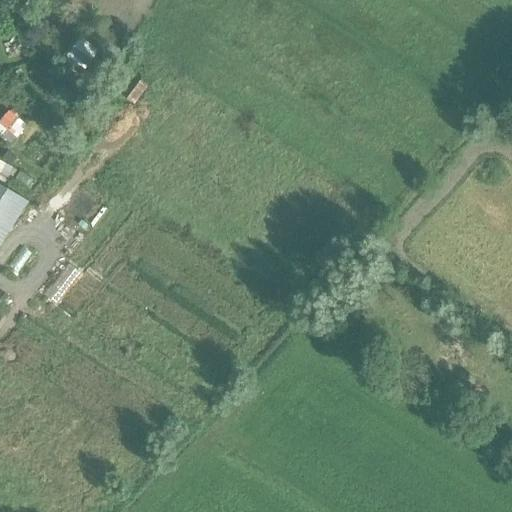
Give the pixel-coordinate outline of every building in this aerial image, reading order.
[(99,71),(113,52),(104,45),(104,44),(82,27),(50,69),(73,86),(90,64),(99,71)] [(152,74),(132,61),(127,70),(147,82),(152,74)] [(23,114),(14,106),(9,112),(0,122),(0,137),(10,145),(26,125),(19,120),(23,114)] [(0,175),(12,177),(15,159),(0,156),(0,175)] [(0,246),(28,202),(0,184),(0,246)]
